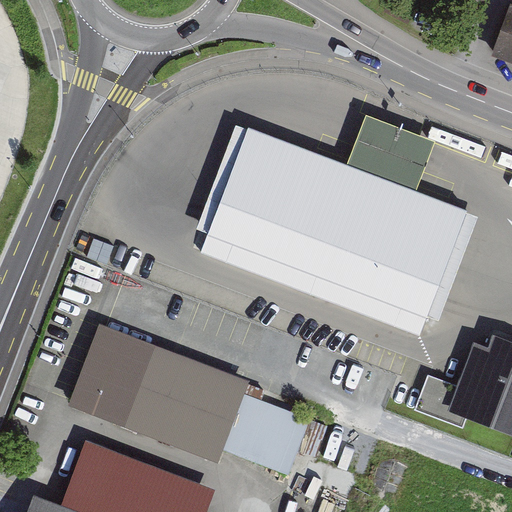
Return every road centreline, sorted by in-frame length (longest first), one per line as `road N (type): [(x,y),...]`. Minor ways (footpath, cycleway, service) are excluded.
road 1 (primary): [(0,356),(81,160),(166,40)]
road 2 (primary): [(99,19),(68,147),(0,311)]
road 3 (secondary): [(201,23),(280,32),(405,68)]
road 4 (secondary): [(405,68),(300,0)]
